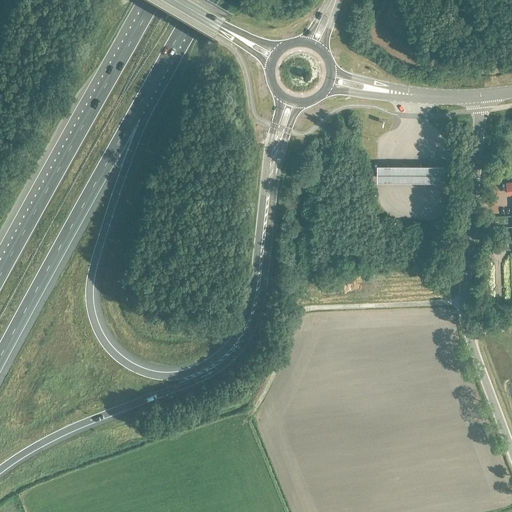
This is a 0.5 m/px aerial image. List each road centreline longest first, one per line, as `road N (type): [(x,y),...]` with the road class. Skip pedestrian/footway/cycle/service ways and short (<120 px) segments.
road 1 (motorway): [(279,95),(246,320),(219,357),(172,376),(129,365),(107,346),(91,308),(133,114)]
road 2 (motorway): [(0,473),(29,452),(234,359),(255,329),(276,172),(300,103)]
road 3 (unclassified): [(511,451),(470,342),(464,304),(480,96)]
road 4 (motorway): [(155,0),(0,275)]
road 5 (motorway): [(0,362),(133,114)]
road 6 (track): [(464,302),(298,313),(247,415)]
road 7 (motorway): [(133,114),(199,0)]
